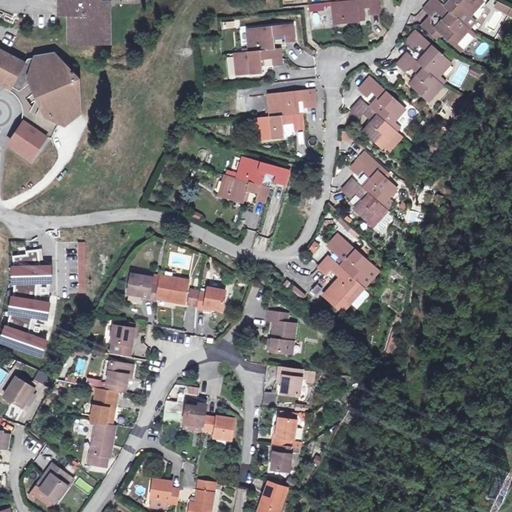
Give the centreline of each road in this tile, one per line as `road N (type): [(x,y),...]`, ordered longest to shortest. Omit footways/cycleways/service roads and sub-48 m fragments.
road 1 (residential): [(0,213),(36,223),(157,216),(251,256),(290,253),(312,226),(327,172),(334,68),(370,59),(389,43),(407,0)]
road 2 (residential): [(88,511),(165,378),(193,353),(223,348),(253,380),(240,505)]
